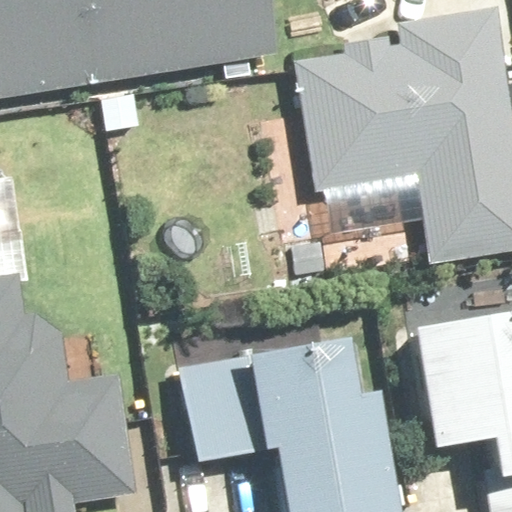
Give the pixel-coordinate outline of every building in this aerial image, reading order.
[(0,0),(0,137),(199,109),(183,0),(145,0),(55,13),(53,0),(0,0)] [(434,77),(433,77),(430,54),(324,68),(327,91),(221,105),(240,247),(346,233),(357,312),(462,298),(452,219),(453,219),(434,77)] [(511,143),(482,148),(501,270),(511,268),(511,143)] [(484,350),(341,367),(357,503),(403,497),(404,511),(510,511),(506,455),(497,456),(484,350)] [(0,511),(47,511),(39,374),(0,376),(0,511)] [(121,511),(177,511),(209,509),(209,511),(313,511),(309,466),(305,466),(298,389),(112,405),(121,511)]
